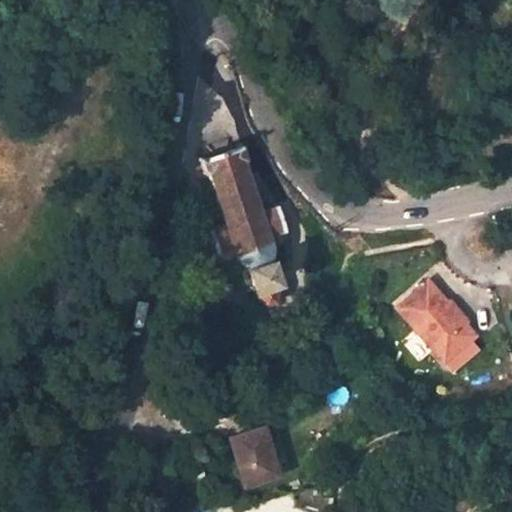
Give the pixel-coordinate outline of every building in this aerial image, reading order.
[(241,142),(198,156),(203,172),(206,172),(223,222),(207,227),(216,254),(218,256),(222,258),(226,258),(231,256),(233,255),(235,258),(239,261),(244,264),(253,292),(256,292),(264,303),(277,299),(277,286),(280,285),(270,256),(273,250),(273,243),(277,243),(281,241),(283,238),(285,233),(285,229),(278,203),(261,209),(244,159),(246,158),(241,142)] [(504,230),(485,234),(491,255),(508,250),(504,230)] [(435,276),(402,303),(449,361),(482,333),(472,322),(454,300),(435,276)] [(472,322),(477,318),(458,296),(454,300),(472,322)] [(247,490),(280,480),(265,433),(232,443),(247,490)]
